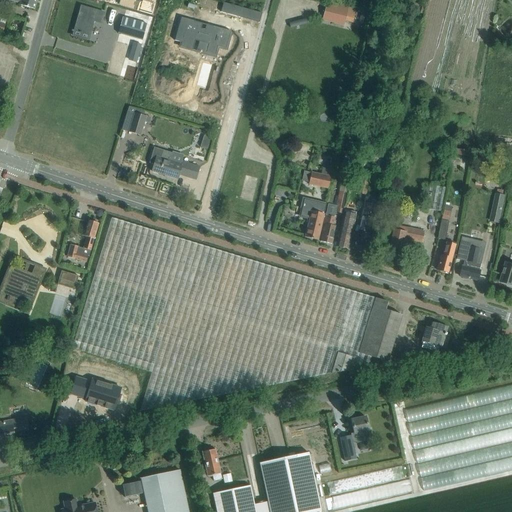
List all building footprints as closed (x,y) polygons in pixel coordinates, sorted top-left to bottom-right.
[(0,0),(34,9),(36,0),(0,0)] [(328,0),(324,19),(343,24),(345,17),(358,21),(356,28),(364,30),(366,23),(368,14),(348,9),(348,5),(328,0)] [(223,2),(221,12),(240,17),(242,8),(223,2)] [(81,6),(74,30),(90,35),(93,21),(101,23),(104,13),(81,6)] [(147,24),(122,17),(117,33),(142,40),(147,24)] [(181,18),(176,35),(183,37),(180,47),(193,50),(196,41),(209,44),(206,52),(216,55),(218,47),(226,49),(231,31),(214,27),(212,31),(208,29),(207,32),(201,31),(203,23),(181,18)] [(139,51),(133,49),(130,61),(136,62),(139,51)] [(134,113),(129,132),(140,136),(146,116),(134,113)] [(348,119),(346,127),(356,129),(358,122),(348,119)] [(373,152),(379,128),(368,125),(363,149),(373,152)] [(152,171),(177,179),(178,175),(195,180),(199,167),(182,161),(181,164),(170,161),(172,154),(154,149),(149,164),(153,165),(152,171)] [(456,155),(471,157),(472,152),(457,149),(456,155)] [(308,184),(328,188),(330,177),(311,173),(308,184)] [(362,173),(358,193),(365,195),(370,175),(362,173)] [(427,184),(422,209),(441,213),(446,188),(427,184)] [(347,194),(339,192),(336,206),(335,212),(336,212),(343,213),(347,194)] [(498,194),(491,221),(500,223),(506,196),(498,194)] [(355,245),(354,251),(365,253),(369,235),(365,234),(369,216),(378,218),(382,202),(373,200),(372,204),(364,203),(362,214),(356,243),(355,242),(355,245)] [(324,224),(320,241),(332,244),(334,235),(333,235),(335,226),(333,226),(336,212),(335,212),(336,206),(328,204),(325,215),(323,223),(324,224)] [(311,211),(305,237),(317,240),(325,208),(314,205),(313,211),(311,211)] [(344,210),(336,245),(336,246),(348,249),(348,248),(356,213),(344,210)] [(71,348),(77,350),(151,372),(140,411),(331,374),(348,371),(368,366),(371,357),(387,362),(401,315),(385,310),(387,302),(111,218),(71,348)] [(441,220),(440,231),(438,243),(445,244),(448,221),(441,220)] [(86,237),(83,248),(71,245),(67,257),(86,262),(88,256),(89,256),(98,224),(87,221),(83,237),(86,237)] [(424,231),(393,225),(389,248),(402,251),(404,239),(422,243),(424,231)] [(467,278),(478,281),(480,270),(481,263),(477,262),(482,241),(462,237),(457,259),(464,261),(463,266),(462,266),(460,277),(462,277),(462,278),(467,280),(467,278)] [(441,255),(437,270),(448,273),(455,245),(448,243),(445,256),(441,255)] [(500,282),(511,285),(511,264),(506,263),(500,282)] [(8,267),(0,286),(0,301),(6,304),(8,301),(9,302),(10,298),(9,297),(10,295),(33,304),(42,280),(8,267)] [(61,271),(59,279),(74,284),(76,284),(78,276),(61,271)] [(430,328),(426,327),(421,342),(423,342),(421,347),(437,352),(439,347),(441,348),(445,335),(446,335),(446,333),(447,327),(432,322),(430,328)] [(398,346),(396,358),(410,361),(413,350),(398,346)] [(71,379),(68,396),(83,399),(82,402),(112,409),(113,403),(116,403),(118,403),(119,401),(120,397),(120,395),(118,393),(116,393),(117,386),(88,380),(87,383),(71,379)] [(340,440),(344,459),(356,457),(353,443),(356,443),(356,441),(372,438),(371,436),(370,430),(368,430),(366,417),(351,420),(354,433),(351,434),(351,437),(340,440)] [(27,429),(25,418),(0,422),(0,441),(15,439),(14,432),(27,429)] [(207,476),(213,475),(214,481),(221,479),(220,474),(215,449),(202,452),(207,476)] [(259,463),(268,502),(269,511),(317,511),(321,511),(308,453),(259,463)] [(188,511),(180,471),(141,479),(147,511),(188,511)] [(230,474),(223,475),(224,483),(232,482),(230,474)] [(141,481),(122,485),(124,497),(143,493),(141,481)] [(254,505),(250,486),(214,494),(217,511),(269,511),(268,502),(254,505)] [(65,509),(61,510),(61,511),(96,511),(95,503),(77,507),(75,500),(64,502),(65,509)]
